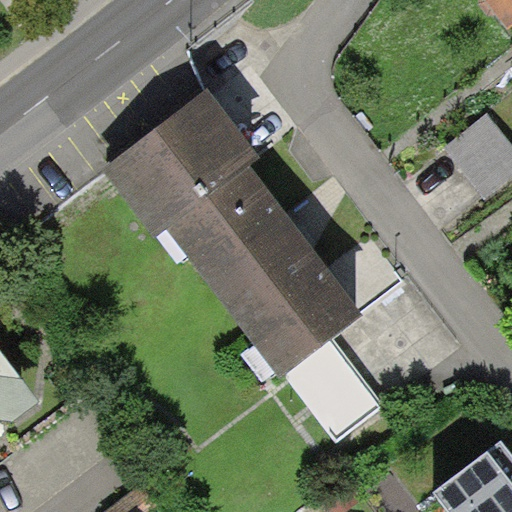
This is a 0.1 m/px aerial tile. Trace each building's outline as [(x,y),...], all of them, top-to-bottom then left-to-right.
[(511,0),(490,0),(511,26),(511,25),(511,0)] [(169,228),(250,167),(261,158),(206,88),(106,167),(160,235),(169,228)] [(511,144),(491,117),(449,148),(487,197),(511,177),(511,144)] [(250,167),(169,228),(282,378),(288,372),(339,438),(383,404),(331,338),(362,312),(250,167)] [(0,350),(0,419),(18,422),(39,403),(0,350)] [(511,511),(511,455),(501,441),(432,493),(446,511),(511,511)]
